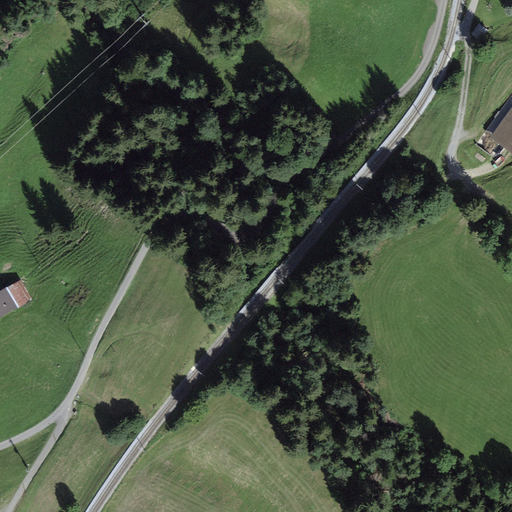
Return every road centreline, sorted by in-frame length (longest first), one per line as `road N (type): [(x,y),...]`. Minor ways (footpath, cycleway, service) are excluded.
road 1 (residential): [(447,0),(441,44),(416,77),(300,165),(255,232),(231,233),(187,212),(167,217),(71,395),(45,423),(0,447)]
road 2 (track): [(478,191),(451,158),(469,55),(465,31)]
road 3 (track): [(8,511),(58,432),(62,407)]
